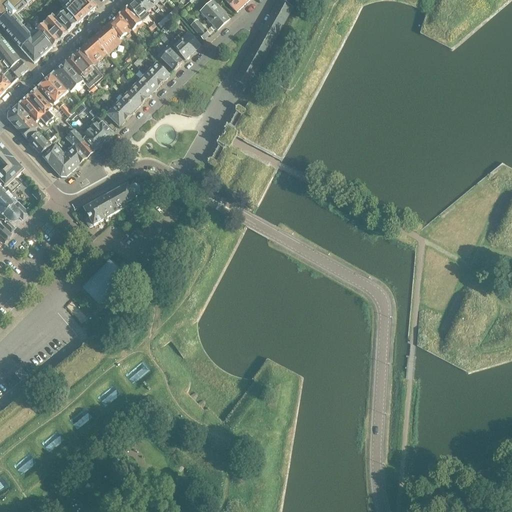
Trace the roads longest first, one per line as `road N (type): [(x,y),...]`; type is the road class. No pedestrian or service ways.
road 1 (tertiary): [(384,511),(377,483),(384,311),(378,295),(174,178)]
road 2 (residential): [(93,166),(259,14)]
road 3 (residential): [(174,178),(259,14)]
road 4 (residential): [(36,314),(100,258),(58,202)]
